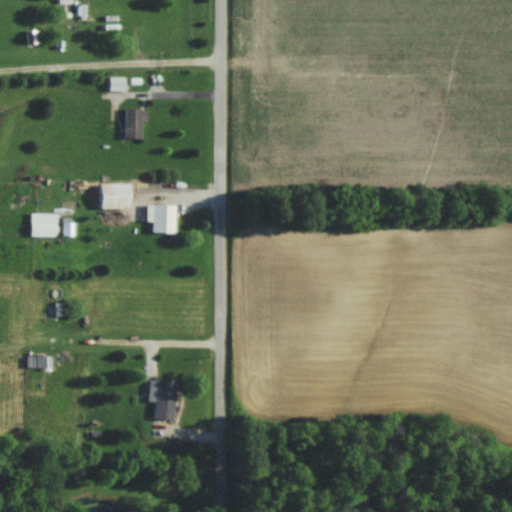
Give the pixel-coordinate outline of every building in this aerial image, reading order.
[(76,14),(77,21),(120,16),(119,9),(76,14)] [(117,95),(117,82),(102,82),(102,95),(117,95)] [(138,144),(138,113),(119,113),(119,144),(138,144)] [(169,237),(169,209),(146,209),(146,237),(169,237)] [(30,372),(44,372),(44,361),(30,361),(30,372)] [(167,425),(170,387),(150,386),(148,424),(167,425)]
